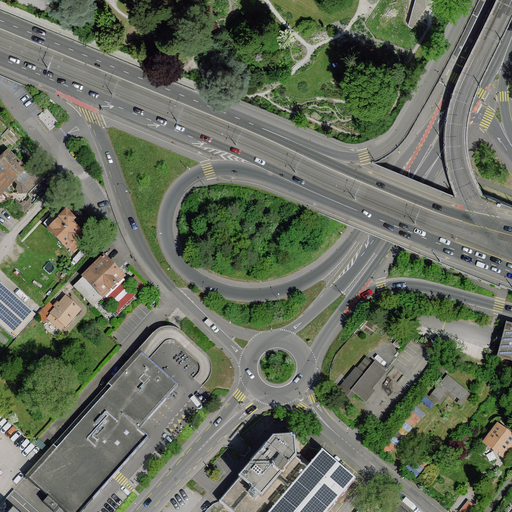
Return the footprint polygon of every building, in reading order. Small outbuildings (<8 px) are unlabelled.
[(48,109),(39,116),(50,131),(59,123),(48,109)] [(18,165),(9,156),(0,165),(0,192),(15,179),(23,171),(18,165)] [(22,162),(18,165),(23,171),(15,179),(23,186),(23,192),(31,189),(40,180),(22,162)] [(75,221),(67,213),(50,231),(68,248),(81,234),(72,224),(75,221)] [(124,277),(105,257),(84,278),(103,298),(124,277)] [(147,287),(137,277),(131,282),(141,293),(147,287)] [(103,298),(84,278),(75,287),(94,307),(103,298)] [(36,316),(0,283),(0,325),(15,339),(36,316)] [(80,310),(67,298),(57,309),(48,318),(62,331),(80,310)] [(44,322),(48,318),(57,309),(50,302),(37,316),(44,322)] [(511,324),(506,323),(497,358),(511,361),(511,324)] [(141,429),(181,385),(148,356),(143,351),(29,478),(66,511),(86,511),(119,476),(152,439),(141,429)] [(367,357),(357,369),(365,376),(375,364),(367,357)] [(375,364),(365,376),(357,369),(340,390),(348,397),(353,391),(366,401),(375,391),(372,389),(385,373),(375,364)] [(446,378),(429,398),(438,405),(447,395),(458,404),(466,395),(446,378)] [(511,442),(511,436),(499,426),(486,444),(502,456),(511,442)] [(231,511),(268,511),(308,467),(297,459),(296,438),(276,439),(220,503),(224,505),(231,511)] [(308,467),(268,511),(329,511),(357,481),(322,451),(308,467)]
